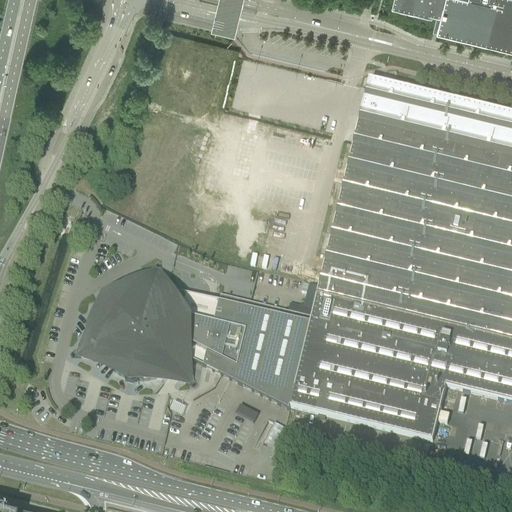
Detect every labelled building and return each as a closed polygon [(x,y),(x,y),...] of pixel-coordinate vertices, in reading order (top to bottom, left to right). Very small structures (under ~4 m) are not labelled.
[(511,0),(394,0),(392,9),(432,19),(433,16),(437,17),(433,32),(497,48),(498,44),(511,46),(511,0)] [(312,318),(290,408),(291,409),(291,408),(305,412),(313,414),(316,415),(348,422),(433,443),(435,432),(438,432),(439,428),(436,428),(436,427),(437,423),(448,426),(450,417),(442,415),(439,414),(446,388),(449,389),(511,404),(511,117),(389,87),(380,85),(370,83),(327,260),(318,298),(317,298),(312,318)] [(130,225),(130,226),(132,226),(129,234),(151,242),(154,233),(130,225)] [(280,268),(285,242),(264,238),(259,264),(280,268)] [(96,331),(95,337),(96,343),(97,349),(99,354),(102,360),(106,365),(110,369),(114,373),(120,376),(125,379),(131,381),(137,382),(143,382),(149,381),(155,380),(161,378),(163,376),(166,375),(171,372),(175,368),(179,363),(183,357),(186,358),(184,364),(191,365),(192,362),(193,362),(205,369),(205,368),(212,370),(212,372),(214,373),(214,372),(221,374),(220,376),(222,378),(223,377),(229,379),(229,381),(231,382),(231,381),(238,383),(238,385),(242,388),(243,387),(252,389),(251,392),(253,393),(260,394),(260,397),(262,398),(262,397),(269,399),(268,401),(270,402),(271,401),(277,403),(277,405),(280,407),(280,406),(287,408),(287,410),(289,412),(290,408),(312,318),(221,296),(219,302),(212,301),(174,292),(160,288),(159,292),(153,290),(147,289),(141,289),(135,290),(129,291),(123,293),(118,296),(113,299),(108,303),(104,308),(101,313),(98,319),(97,325),(96,331)] [(177,415),(181,408),(172,402),(167,409),(177,415)] [(237,406),(233,415),(251,424),(256,415),(237,406)] [(271,445),(281,428),(272,423),(262,440),(271,445)]
